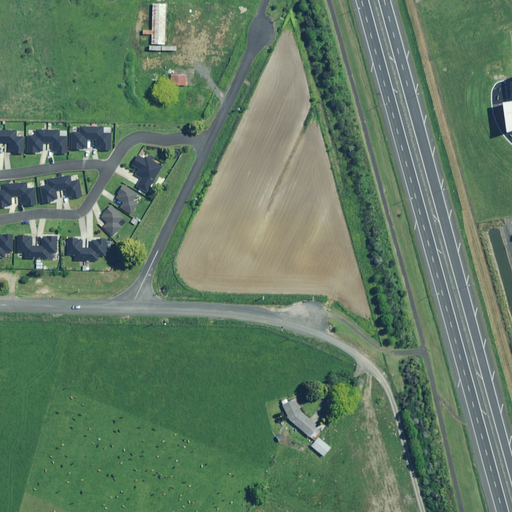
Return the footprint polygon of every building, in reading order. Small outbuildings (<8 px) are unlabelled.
[(166,4),(153,4),(151,44),(164,45),(166,4)] [(186,76),(171,75),(171,85),(185,86),(186,76)] [(511,102),(501,104),(505,135),(511,131),(511,102)] [(103,133),(103,128),(80,127),(79,133),(71,133),(71,150),(86,151),(86,140),(96,140),(96,150),(110,150),(111,133),(103,133)] [(16,137),(16,131),(0,130),(0,143),(9,143),(9,153),(23,154),(24,137),(16,137)] [(59,137),(59,131),(36,130),(36,136),(28,136),(27,152),(42,153),(42,142),(52,143),(52,153),(66,154),(67,137),(59,137)] [(145,160),(138,156),(132,166),(138,170),(136,175),(142,178),(137,186),(146,192),(161,167),(146,158),(145,160)] [(71,182),(70,176),(47,180),(48,186),(39,187),(42,203),(57,201),(55,191),(65,189),(67,200),(81,198),(78,180),(71,182)] [(21,196),(21,204),(26,204),(26,205),(35,205),(35,189),(27,189),(26,183),(3,185),(3,191),(0,190),(0,208),(7,208),(6,206),(11,205),(11,197),(21,196)] [(137,194),(123,185),(120,190),(122,191),(117,199),(123,204),(121,208),(131,214),(137,204),(133,201),(137,194)] [(123,217),(111,206),(100,217),(107,224),(103,228),(112,236),(121,227),(117,223),(123,217)] [(12,252),(12,236),(0,235),(0,257),(4,257),(4,251),(12,252)] [(49,253),(56,254),(57,236),(42,236),(42,247),(31,247),(31,236),(18,236),(17,253),(25,253),(25,259),(48,259),(49,253)] [(82,240),(69,239),(68,256),(74,256),(74,261),(97,262),(98,257),(105,257),(106,240),(92,240),(91,249),(82,248),(82,240)] [(316,425),(323,418),(316,412),(310,419),(300,410),(294,399),(289,402),(287,399),(281,402),(283,405),(281,406),(287,418),(309,437),(319,426),(316,425)] [(286,437),(282,432),(276,437),(279,442),(286,437)] [(330,448),(318,438),(311,447),(323,456),(330,448)]
